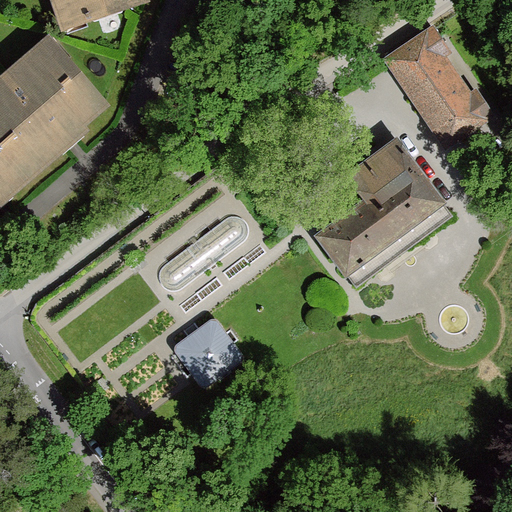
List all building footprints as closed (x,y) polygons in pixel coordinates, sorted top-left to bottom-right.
[(150,0),(55,0),(66,32),(152,4),(150,0)] [(430,28),(384,59),(443,144),(487,114),(471,90),(465,94),(436,52),(443,47),(430,28)] [(51,43),(0,86),(0,205),(109,112),(51,43)] [(328,242),(364,290),(456,221),(401,147),(356,180),(376,206),(328,242)] [(227,219),(166,266),(163,269),(160,274),(159,280),(162,285),(165,289),(171,292),(176,292),(181,290),(245,242),(248,238),(250,232),(249,226),(246,221),(240,218),(233,216),(227,219)] [(214,315),(170,349),(203,390),(246,356),(214,315)]
